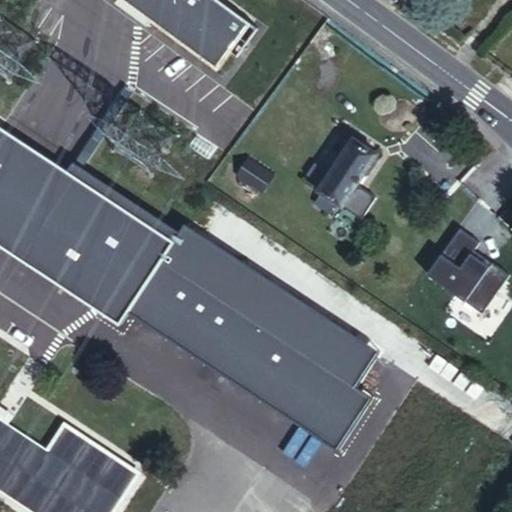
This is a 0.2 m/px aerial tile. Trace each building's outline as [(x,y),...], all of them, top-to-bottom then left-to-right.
[(139,0),(231,67),(264,22),(233,0),(139,0)] [(0,122),(0,204),(42,233),(80,177),(0,122)] [(381,161),(357,142),(322,194),(326,196),(317,211),(336,223),(346,208),(349,210),(381,161)] [(254,162),(242,179),(266,196),(278,179),(254,162)] [(215,200),(197,229),(301,294),(319,265),(215,200)] [(105,210),(76,254),(221,350),(251,305),(105,210)] [(410,511),(476,416),(416,376),(325,511),(410,511)] [(0,488),(36,511),(114,511),(142,470),(63,418),(47,444),(0,413),(0,488)]
